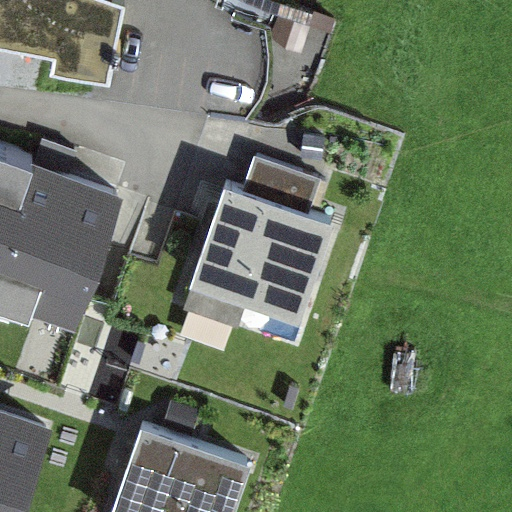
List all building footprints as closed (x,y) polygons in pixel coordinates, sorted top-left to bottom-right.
[(0,0),(0,42),(52,52),(52,72),(111,83),(122,3),(114,0),(0,0)] [(78,318),(124,183),(0,140),(0,296),(29,307),(31,302),(78,318)] [(336,214),(226,176),(190,278),(300,317),(336,214)] [(18,511),(54,419),(0,397),(0,511),(18,511)] [(232,511),(253,453),(144,415),(111,507),(125,511),(232,511)]
